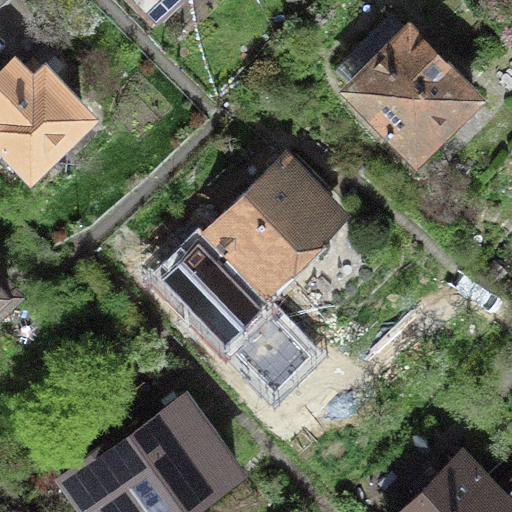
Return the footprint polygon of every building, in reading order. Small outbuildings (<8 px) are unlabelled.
[(138,0),(149,11),(159,0),(138,0)] [(449,116),(472,93),(443,65),(447,61),(423,37),(418,42),(390,14),(336,69),(417,151),(430,150),(451,128),(449,116)] [(0,136),(27,163),(82,107),(32,57),(20,70),(8,59),(0,67),(0,136)] [(264,276),(332,209),(279,155),(211,223),(264,276)] [(0,299),(9,291),(0,281),(0,299)] [(114,511),(174,511),(234,468),(181,398),(114,448),(107,439),(61,474),(83,503),(99,492),(114,511)] [(511,511),(511,486),(500,498),(456,452),(393,511),(511,511)]
